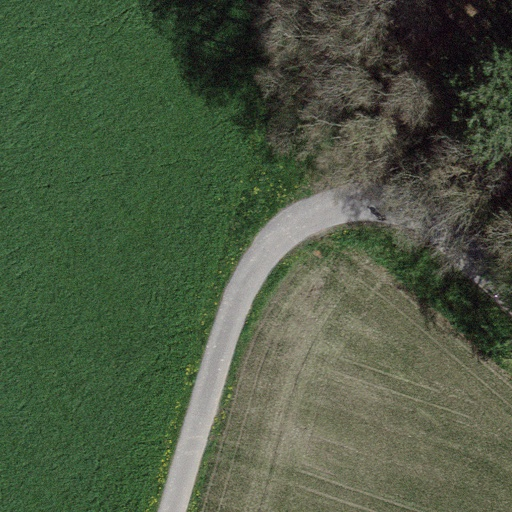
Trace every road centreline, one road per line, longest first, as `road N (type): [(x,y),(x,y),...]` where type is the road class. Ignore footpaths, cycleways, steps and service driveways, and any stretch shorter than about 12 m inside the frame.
road 1 (track): [(511,297),(423,214),(376,200),(324,206),(254,262)]
road 2 (track): [(355,0),(254,262)]
road 3 (track): [(254,262),(174,511)]
